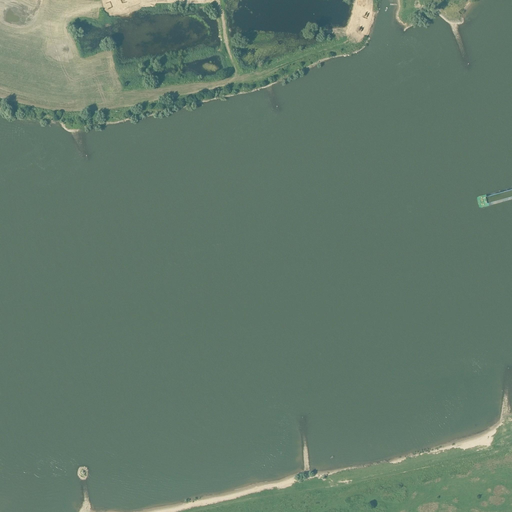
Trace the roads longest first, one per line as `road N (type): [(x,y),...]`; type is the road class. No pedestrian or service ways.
road 1 (track): [(331,32),(354,32),(355,41),(133,104),(65,110),(0,95)]
road 2 (track): [(123,105),(109,55),(80,61),(67,31),(73,16),(123,0)]
